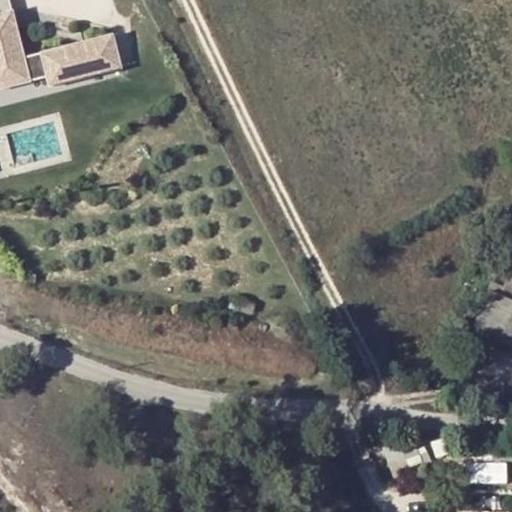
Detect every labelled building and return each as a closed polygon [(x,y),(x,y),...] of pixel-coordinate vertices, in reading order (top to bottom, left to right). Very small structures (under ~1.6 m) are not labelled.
[(45,86),(65,80),(55,47),(35,53),(38,63),(22,68),(18,58),(6,14),(0,15),(0,88),(42,76),(45,86)] [(106,32),(76,41),(86,74),(116,65),(106,32)] [(76,41),(55,47),(65,80),(86,74),(76,41)] [(18,58),(22,68),(38,63),(35,53),(18,58)] [(511,272),(505,289),(501,297),(511,300),(511,272)] [(494,283),(490,293),(501,297),(505,289),(494,283)] [(511,300),(501,297),(490,293),(473,330),(511,345),(511,300)] [(511,480),(510,459),(473,461),(475,482),(511,480)]
